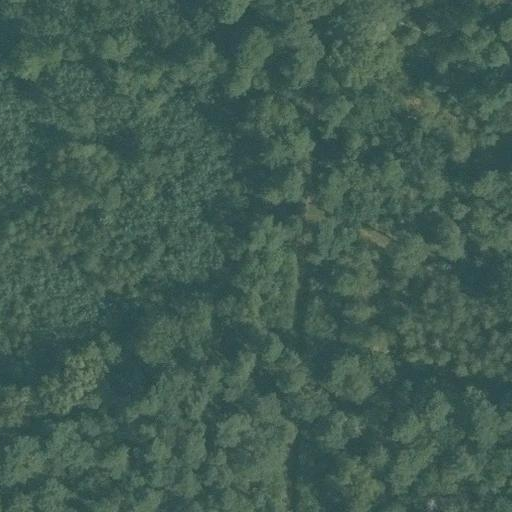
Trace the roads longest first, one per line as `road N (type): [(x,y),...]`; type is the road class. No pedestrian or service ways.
road 1 (track): [(291,511),(307,233)]
road 2 (unknown): [(307,233),(511,322)]
road 3 (track): [(314,17),(307,233)]
